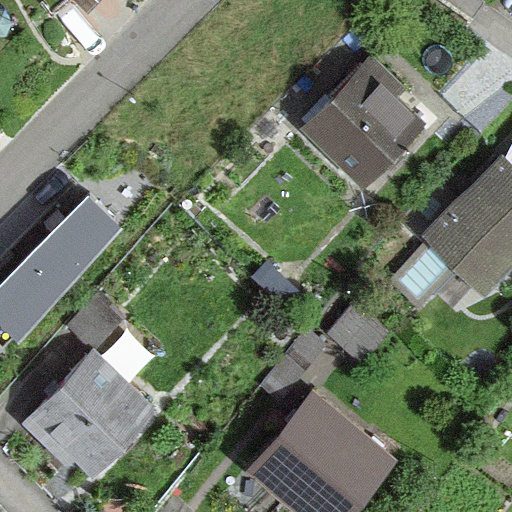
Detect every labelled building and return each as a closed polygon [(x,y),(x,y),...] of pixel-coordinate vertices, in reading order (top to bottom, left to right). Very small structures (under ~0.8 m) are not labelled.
[(360,180),(416,121),(388,95),(397,85),(366,57),(301,124),(360,180)] [(477,284),(511,246),(511,169),(500,158),(450,210),(427,188),(394,222),(418,244),(426,236),(477,284)] [(120,208),(88,178),(0,271),(0,300),(18,317),(120,208)] [(269,295),(282,281),(262,263),(249,276),(269,295)] [(61,365),(79,345),(112,309),(96,294),(66,329),(68,331),(48,353),(61,365)] [(325,334),(356,361),(383,330),(352,303),(325,334)] [(259,384),(275,397),(318,345),(302,331),(259,384)] [(145,407),(86,353),(23,421),(62,458),(71,449),(90,467),(145,407)] [(326,511),(375,454),(308,400),(255,464),(313,511),(326,511)]
